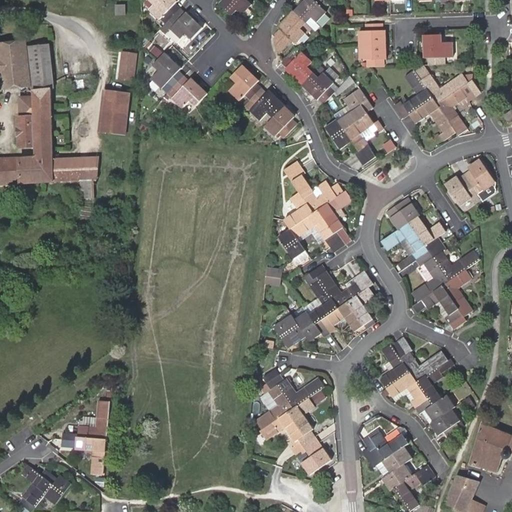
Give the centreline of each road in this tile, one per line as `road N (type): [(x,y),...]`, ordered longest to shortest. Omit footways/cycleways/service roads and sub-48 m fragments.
road 1 (unknown): [(0,5),(70,19),(95,46),(100,70),(86,145)]
road 2 (residential): [(259,48),(269,72),(302,107),(325,163),(381,200)]
road 3 (residential): [(353,511),(347,371)]
road 4 (residential): [(347,371),(362,377),(381,406),(413,424),(441,466)]
road 5 (residential): [(507,0),(504,19),(404,22)]
